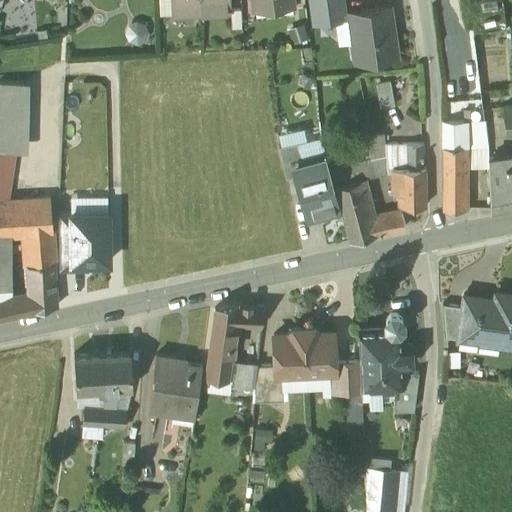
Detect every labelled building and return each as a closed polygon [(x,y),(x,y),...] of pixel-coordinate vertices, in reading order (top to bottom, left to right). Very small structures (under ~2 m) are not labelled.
[(227,0),(198,0),(198,2),(199,12),(214,11),(213,1),(228,0),(227,0)] [(342,0),(311,5),(314,23),(345,19),(342,0)] [(389,6),(350,12),(356,60),(395,54),(389,6)] [(240,8),(230,8),(231,27),(241,26),(240,8)] [(483,13),(486,29),(505,26),(502,9),(483,13)] [(142,22),(131,20),(124,27),(124,37),(129,43),(140,43),(147,37),(147,29),(142,22)] [(313,35),(299,39),(304,56),(318,52),(313,35)] [(394,106),(390,82),(376,84),(380,108),(394,106)] [(19,84),(0,83),(0,151),(15,152),(18,152),(19,84)] [(511,107),(502,108),(506,136),(511,135),(511,107)] [(464,121),(443,121),(443,149),(464,148),(464,121)] [(297,144),(279,147),(286,179),(295,178),(292,168),(303,165),(297,144)] [(422,144),(386,144),(386,156),(387,167),(391,167),(423,168),(422,144)] [(465,210),(464,148),(443,149),(443,210),(465,210)] [(15,152),(0,151),(0,201),(8,201),(10,180),(14,180),(15,152)] [(386,156),(331,170),(335,187),(360,180),(360,182),(388,174),(387,167),(386,156)] [(511,156),(488,160),(490,209),(511,206),(511,156)] [(303,165),(292,168),(295,178),(307,218),(340,209),(327,163),(326,158),(303,165)] [(423,168),(391,167),(392,193),(398,193),(398,205),(425,205),(425,168),(423,168)] [(360,180),(335,187),(339,202),(364,196),(360,182),(360,180)] [(401,212),(371,220),(364,196),(339,202),(351,241),(405,228),(401,212)] [(8,201),(0,201),(0,236),(11,236),(25,234),(27,234),(54,232),(50,199),(8,201)] [(58,214),(58,245),(83,244),(83,263),(85,263),(109,262),(108,213),(58,214)] [(27,234),(25,234),(28,264),(53,263),(56,258),(54,232),(27,234)] [(11,236),(0,236),(0,265),(8,265),(11,268),(11,236)] [(85,269),(85,263),(83,263),(83,244),(58,245),(59,270),(85,269)] [(28,264),(30,294),(15,297),(17,314),(32,310),(56,307),(55,292),(54,292),(53,263),(28,264)] [(8,265),(0,265),(0,318),(17,314),(15,297),(11,297),(11,268),(8,265)] [(388,284),(376,287),(379,300),(381,300),(384,301),(386,301),(388,298),(390,298),(388,284)] [(511,294),(495,292),(494,299),(463,294),(461,307),(458,334),(478,336),(501,339),(500,345),(511,346),(511,294)] [(236,304),(214,309),(206,376),(210,376),(227,378),(230,359),(234,324),(235,321),(236,307),(241,307),(241,305),(236,305),(236,304)] [(461,307),(443,304),(446,337),(457,338),(458,334),(461,307)] [(263,306),(241,305),(241,307),(236,307),(235,321),(234,324),(261,325),(263,306)] [(397,314),(390,314),(385,319),(385,326),(389,329),(397,329),(397,330),(402,325),(402,318),(397,314)] [(318,334),(313,328),(302,329),(304,374),(328,373),(335,373),(334,362),(333,333),(318,334)] [(293,329),(288,335),(273,336),(274,365),(275,376),(281,375),(304,374),(302,329),(293,329)] [(389,329),(358,330),(360,386),(362,386),(362,383),(379,382),(380,386),(400,385),(399,365),(412,365),(411,344),(398,345),(397,330),(397,329),(389,329)] [(478,336),(458,334),(457,338),(456,347),(476,350),(478,336)] [(130,351),(101,353),(103,389),(131,387),(130,351)] [(101,353),(74,355),(76,390),(103,389),(101,353)] [(200,365),(175,362),(176,358),(154,355),(151,376),(154,377),(149,411),(193,417),(200,365)] [(257,362),(230,359),(227,378),(231,378),(231,382),(254,385),(256,366),(257,362)] [(335,373),(328,373),(329,392),(360,391),(358,361),(334,362),(335,373)] [(274,365),(256,366),(253,402),(282,401),(281,375),(275,376),(274,365)] [(131,387),(103,389),(104,409),(126,410),(131,387)] [(103,389),(76,390),(77,407),(83,408),(83,407),(103,409),(104,409),(103,389)] [(103,409),(83,407),(83,408),(82,423),(102,425),(103,409)] [(104,409),(103,409),(102,425),(124,426),(126,410),(104,409)] [(102,425),(82,423),(81,435),(102,437),(102,425)] [(134,442),(123,441),(121,464),(133,465),(134,442)] [(283,443),(268,442),(267,461),(274,461),(274,456),(283,457),(283,443)] [(254,444),(241,443),(240,457),(253,458),(254,444)] [(370,464),(389,465),(390,456),(370,456),(370,464)] [(395,471),(369,469),(367,486),(394,488),(395,471)] [(391,511),(394,488),(367,486),(366,511),(379,511),(391,511)]
